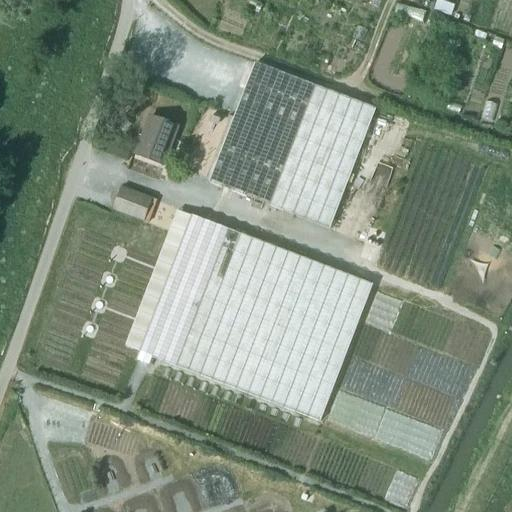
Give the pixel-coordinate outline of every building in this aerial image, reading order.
[(454,7),(437,1),(434,11),(451,17),(454,7)] [(465,16),(463,22),(469,25),(471,19),(465,16)] [(505,43),(495,39),(492,48),(502,51),(505,43)] [(255,65),(209,185),(330,230),(375,110),(255,65)] [(133,156),(162,167),(178,128),(150,118),(140,146),(137,145),(133,156)] [(121,189),(113,212),(144,223),(152,201),(121,189)] [(190,217),(140,354),(148,357),(322,421),(372,284),(190,217)]
